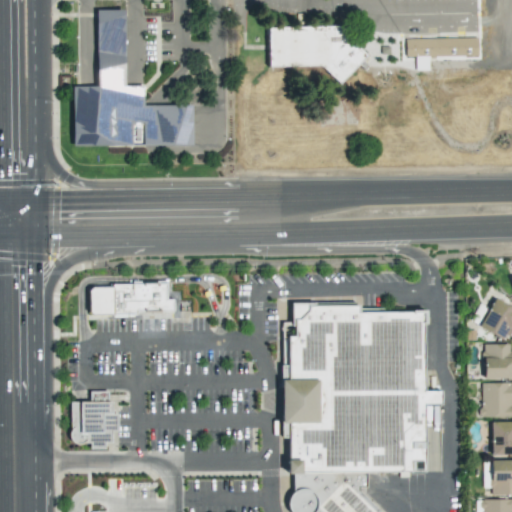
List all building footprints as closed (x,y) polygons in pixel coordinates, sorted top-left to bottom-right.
[(476,0),(440,0),(423,0),(424,26),(430,26),(430,32),(461,32),(476,32),(476,0)] [(190,104),(142,105),(142,86),(123,86),(122,9),(94,10),(95,86),(71,87),(71,146),(191,145),(190,104)] [(267,67),(319,66),(337,84),(365,56),(346,37),(346,26),(266,27),(267,67)] [(476,37),(404,39),(404,57),(414,57),(414,70),(428,70),(428,59),(476,58),(476,37)] [(87,315),(171,315),(171,300),(166,300),(166,284),(87,284),(87,315)] [(511,324),(511,308),(493,298),(477,326),(503,341),(511,324)] [(420,310),(357,313),(356,303),(289,306),(289,322),(277,323),(282,437),(285,437),(287,473),(290,477),(291,493),(285,498),(286,507),(291,511),(379,511),(355,488),(365,488),(365,473),(424,470),(421,405),(439,404),(439,390),(424,391),(420,310)] [(481,344),(482,379),(511,378),(511,351),(508,352),(508,344),(481,344)] [(479,417),(511,417),(511,403),(511,382),(478,383),(479,417)] [(68,402),(68,443),(88,443),(88,449),(103,449),(103,443),(111,443),(111,431),(116,431),(116,414),(111,414),(111,401),(107,401),(107,391),(88,391),(88,402),(68,402)] [(511,421),(489,422),(489,455),(511,454),(511,421)] [(481,488),(489,487),(489,495),(511,495),(511,485),(511,484),(511,460),(481,461),(481,488)] [(511,511),(511,499),(481,500),(480,511),(511,511)]
